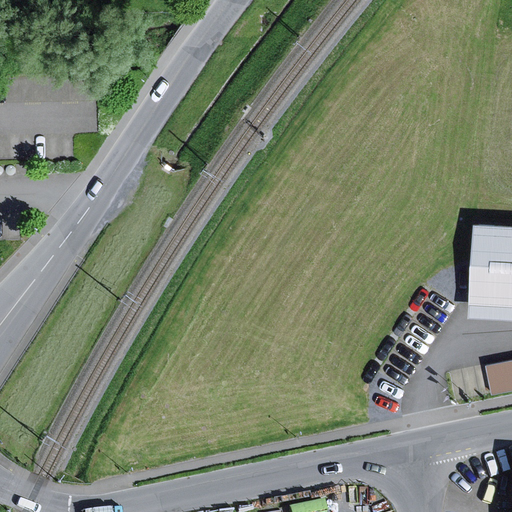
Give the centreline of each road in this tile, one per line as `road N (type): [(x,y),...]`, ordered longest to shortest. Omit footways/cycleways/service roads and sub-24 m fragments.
road 1 (tertiary): [(234,0),(0,327)]
road 2 (unclassified): [(420,441),(106,511)]
